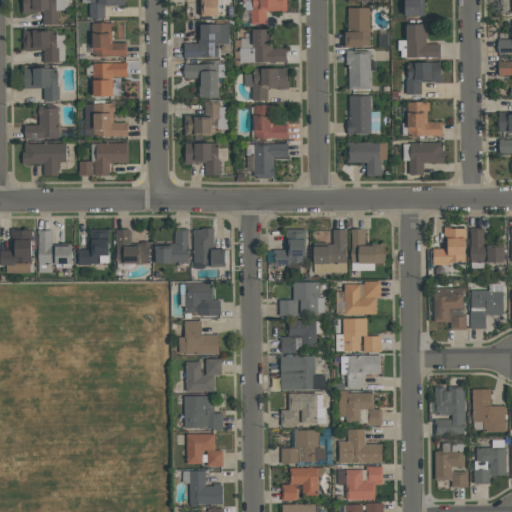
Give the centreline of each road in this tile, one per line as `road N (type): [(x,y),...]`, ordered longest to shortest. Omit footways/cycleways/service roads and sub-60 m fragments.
road 1 (residential): [(0,200),(511,197)]
road 2 (residential): [(409,198),(413,511)]
road 3 (residential): [(244,200),(250,511)]
road 4 (residential): [(156,0),(156,200)]
road 5 (residential): [(315,0),(315,199)]
road 6 (residential): [(466,0),(469,198)]
